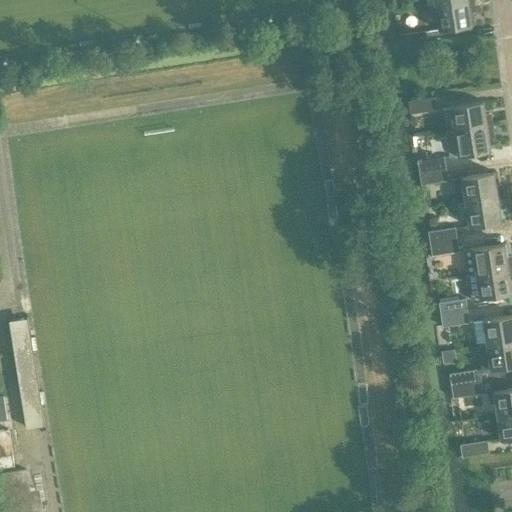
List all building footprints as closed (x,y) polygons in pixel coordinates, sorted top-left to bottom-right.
[(473,0),(468,0),(435,5),(438,30),(472,25),(469,10),(475,9),(473,0)] [(398,35),(400,47),(427,43),(425,31),(398,35)] [(408,101),(410,113),(437,109),(435,97),(408,101)] [(450,106),(454,131),(493,125),(491,115),(485,116),(483,101),(450,106)] [(493,125),(454,131),(457,155),(490,150),(488,136),(494,135),(493,125)] [(417,160),(419,172),(446,168),(444,156),(417,160)] [(446,168),(419,172),(420,184),(447,180),(446,168)] [(461,177),(464,202),(503,196),(502,186),(496,187),(494,172),(461,177)] [(503,196),(464,202),(468,226),(501,221),(499,207),(505,206),(503,196)] [(428,231),(429,243),(456,239),(454,227),(428,231)] [(456,239),(429,243),(431,255),(458,251),(456,239)] [(471,248),(463,249),(467,274),(475,273),(511,267),(511,257),(507,258),(504,243),(471,248)] [(511,267),(475,273),(467,274),(471,298),(479,297),(511,292),(510,278),(511,277),(511,267)] [(438,302),(440,314),(467,310),(465,298),(438,302)] [(467,310),(440,314),(442,326),(469,322),(467,310)] [(478,345),(486,344),(511,339),(511,314),(482,319),(482,320),(474,321),(478,345)] [(43,428),(27,319),(9,322),(25,430),(43,428)] [(511,339),(486,344),(489,368),(511,364),(511,339)] [(449,373),(451,385),(478,381),(476,369),(449,373)] [(478,381),(451,385),(453,397),(479,393),(478,381)] [(511,387),(493,390),(496,415),(511,412),(511,387)] [(511,412),(496,415),(500,439),(511,437),(511,412)] [(8,430),(0,430),(0,468),(13,466),(8,430)] [(460,444),(462,457),(488,453),(487,440),(460,444)] [(25,470),(0,473),(0,511),(37,511),(35,498),(30,499),(25,470)]
